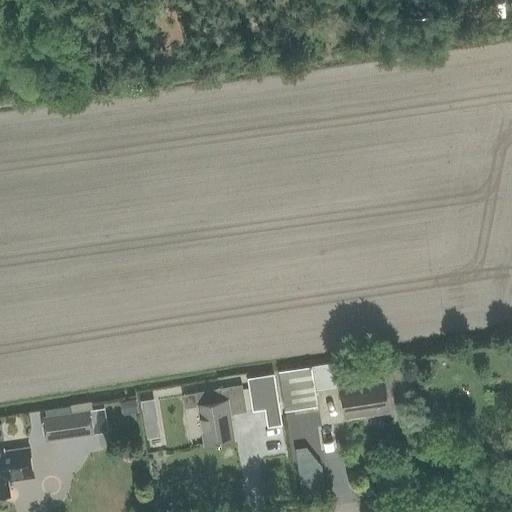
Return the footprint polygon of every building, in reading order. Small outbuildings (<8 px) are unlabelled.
[(429,17),(415,18),(416,41),(430,40),(429,17)] [(338,386),(335,362),(309,366),(312,390),(338,386)] [(315,405),(312,390),(309,366),(277,370),(283,410),(315,405)] [(269,407),(264,378),(246,381),(251,410),(269,407)] [(346,419),(377,414),(376,408),(388,406),(384,382),(341,389),(346,419)] [(246,412),(242,386),(218,390),(220,402),(199,405),(205,445),(235,440),(230,414),(246,412)] [(136,399),(120,402),(122,416),(139,413),(136,399)] [(89,410),(41,417),(44,440),(92,433),(89,410)] [(158,425),(144,427),(146,440),(160,438),(158,425)] [(0,498),(10,497),(7,482),(33,478),(29,449),(3,453),(3,450),(0,450),(0,498)]
